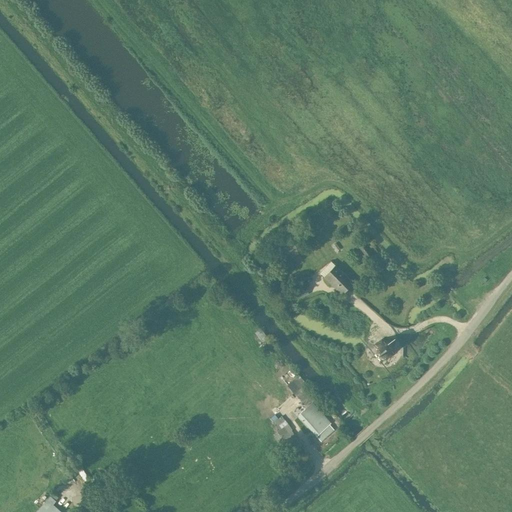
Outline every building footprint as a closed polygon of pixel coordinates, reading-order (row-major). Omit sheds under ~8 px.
[(374,255),(365,243),(358,248),(367,260),(374,255)] [(335,266),(324,277),(342,295),(353,283),(335,266)] [(284,292),(289,302),(309,294),(306,285),(305,285),(301,274),(290,278),(295,289),(291,291),(290,289),(284,292)] [(273,344),(259,329),(251,337),(257,345),(260,342),(262,343),(260,345),(265,349),(268,347),(269,348),(273,344)] [(372,351),(378,359),(387,361),(393,355),(393,346),(385,340),(376,343),(372,351)] [(298,375),(287,385),(307,407),(317,398),(306,387),(304,386),(306,384),(298,375)] [(307,408),(298,416),(321,442),(334,430),(329,425),(330,424),(326,419),(312,403),(307,408)] [(281,417),(273,423),(279,430),(273,435),(278,441),(281,438),(289,449),(290,448),(293,452),(302,445),(291,431),(292,430),(281,417)] [(36,511),(61,511),(53,505),(56,501),(50,496),(36,511)]
